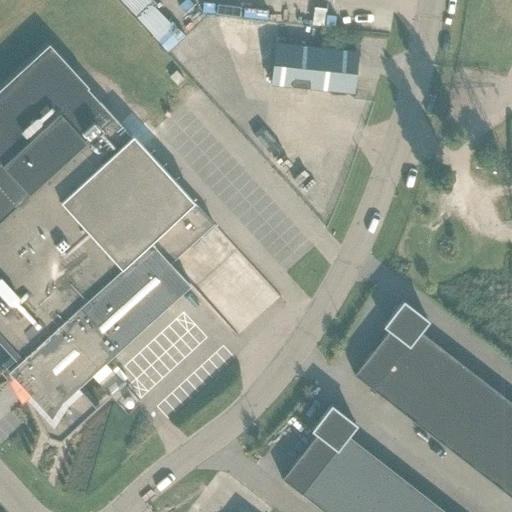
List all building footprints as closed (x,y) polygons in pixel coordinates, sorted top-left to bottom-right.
[(291,0),(291,17),(311,17),(311,0),(291,0)] [(313,19),(355,24),(358,0),(355,0),(327,0),(327,4),(315,2),(313,19)] [(352,93),(356,52),(335,49),(335,50),(275,44),(271,85),(331,91),(352,93)] [(47,45),(0,87),(0,334),(19,355),(5,368),(1,370),(0,369),(0,384),(14,377),(22,386),(24,384),(32,392),(27,396),(47,436),(47,437),(60,442),(61,440),(99,406),(98,405),(95,408),(77,387),(190,284),(170,262),(212,224),(212,225),(213,224),(132,135),(130,136),(47,45)] [(388,329),(353,375),(511,498),(511,403),(419,331),(427,320),(402,301),(383,325),(388,329)] [(282,480),(322,511),(444,511),(347,436),(356,425),(331,406),(318,423),(323,427),(282,480)]
